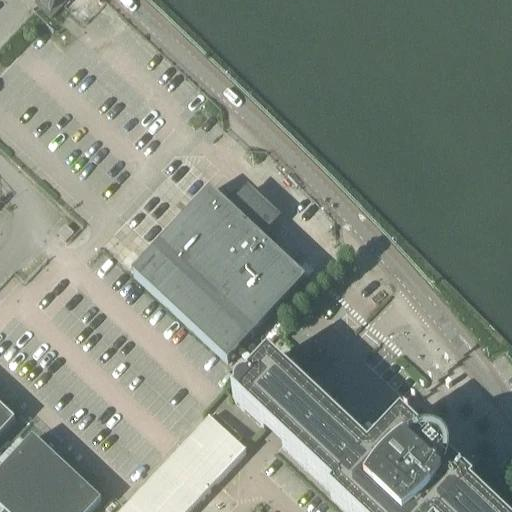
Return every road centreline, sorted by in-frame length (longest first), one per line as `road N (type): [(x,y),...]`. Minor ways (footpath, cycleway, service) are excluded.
road 1 (tertiary): [(511,411),(337,206),(122,0)]
road 2 (unclassified): [(0,270),(47,221),(0,176)]
